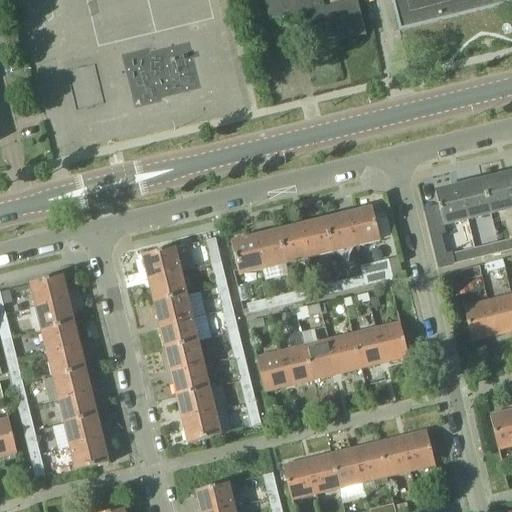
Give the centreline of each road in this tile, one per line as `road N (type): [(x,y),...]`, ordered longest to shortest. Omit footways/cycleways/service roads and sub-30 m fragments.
road 1 (residential): [(479,511),(394,157)]
road 2 (tertiary): [(511,86),(193,164)]
road 3 (residential): [(93,231),(394,157)]
road 4 (residential): [(162,511),(93,231)]
road 5 (tertiary): [(30,205),(144,188),(193,164)]
road 6 (tertiary): [(193,164),(118,171),(30,205)]
road 7 (residential): [(394,157),(511,129)]
